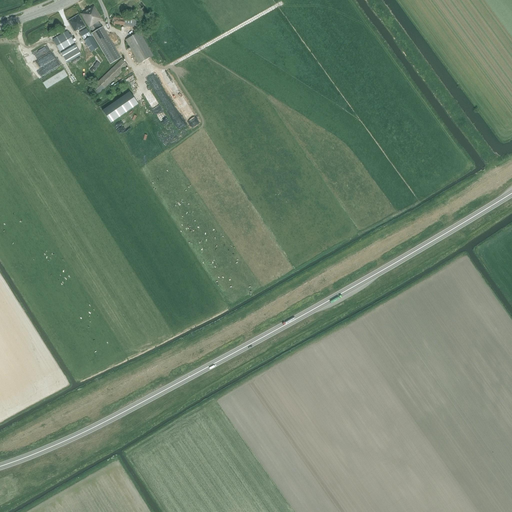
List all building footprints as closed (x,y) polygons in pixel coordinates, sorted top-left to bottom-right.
[(99,21),(102,20),(94,6),(81,14),(91,30),(92,30),(92,31),(94,30),(94,31),(102,26),(99,21)] [(78,31),(85,26),(79,15),(69,21),(75,32),(78,30),(78,31)] [(138,20),(125,19),(113,18),(112,26),(124,27),(137,28),(138,20)] [(111,64),(121,58),(103,27),(92,34),(111,64)] [(91,52),(98,48),(87,29),(80,33),(91,52)] [(71,34),(69,35),(67,31),(53,39),(67,64),(81,55),(72,39),(73,38),(71,34)] [(117,39),(113,32),(108,34),(112,42),(117,39)] [(139,64),(153,56),(140,32),(125,40),(139,64)] [(104,89),(128,66),(122,60),(98,82),(91,89),(97,95),(104,89)] [(97,69),(100,64),(97,62),(93,67),(90,70),(93,73),(97,69)] [(130,92),(103,111),(111,123),(138,104),(130,92)]
